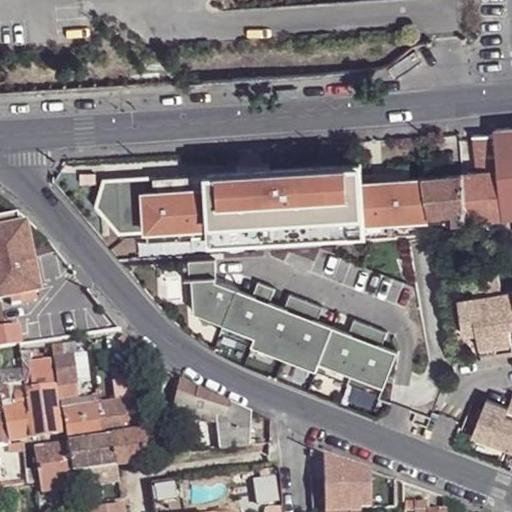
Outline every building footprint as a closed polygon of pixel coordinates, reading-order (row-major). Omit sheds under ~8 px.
[(511,125),(496,127),(496,133),(502,214),(511,213),(511,125)] [(496,133),(475,135),(477,170),(461,172),(463,218),(464,219),(471,218),(502,214),(496,133)] [(103,178),(87,199),(114,234),(141,233),(142,239),(237,234),(237,242),(268,240),(268,232),(298,230),(328,229),(327,222),(425,216),(425,214),(422,177),(408,178),(360,181),(359,173),(359,163),(263,169),(264,176),(249,177),(248,170),(206,172),(207,179),(184,181),(184,173),(103,178)] [(407,171),(359,173),(360,181),(408,178),(407,171)] [(206,172),(184,173),(184,181),(207,179),(206,172)] [(425,214),(449,212),(450,220),(463,218),(461,172),(438,175),(422,177),(425,214)] [(0,301),(37,293),(23,228),(21,228),(18,214),(0,218),(0,301)] [(328,229),(328,232),(425,226),(425,216),(327,222),(328,229)] [(450,220),(450,226),(472,225),(471,218),(464,219),(463,218),(450,220)] [(499,245),(497,229),(456,232),(457,249),(468,248),(487,246),(499,245)] [(298,230),(268,232),(268,240),(298,238),(298,230)] [(237,234),(142,239),(142,248),(206,244),(207,248),(238,246),(237,242),(237,234)] [(216,257),(189,258),(192,309),(222,319),(218,329),(379,393),(392,360),(377,354),(382,343),(387,330),(354,317),(350,330),(345,342),(314,329),(318,318),(323,305),(290,292),(285,305),(281,316),(265,310),(270,298),(275,286),(259,279),(254,292),(249,303),(235,298),(239,286),(217,277),(216,257)] [(511,288),(500,291),(497,272),(496,263),(481,266),(482,272),(492,348),(508,345),(504,317),(511,315),(511,288)] [(492,348),(482,272),(467,274),(469,287),(454,289),(457,316),(471,314),(472,323),(476,350),(492,348)] [(254,292),(239,286),(235,298),(249,303),(254,292)] [(285,305),(270,298),(265,310),(281,316),(285,305)] [(471,314),(457,316),(459,325),(472,323),(471,314)] [(350,330),(318,318),(314,329),(345,342),(350,330)] [(0,347),(17,345),(16,327),(0,329),(0,347)] [(139,353),(140,351),(126,340),(123,336),(117,341),(137,356),(139,353)] [(397,348),(382,343),(377,354),(392,360),(397,348)] [(56,387),(74,384),(69,352),(62,353),(61,346),(56,347),(55,348),(51,349),(52,355),(56,387)] [(69,352),(74,384),(89,382),(84,350),(69,352)] [(27,351),(19,353),(20,368),(22,378),(22,381),(24,392),(30,435),(59,431),(55,399),(50,362),(28,365),(27,351)] [(22,378),(20,368),(0,370),(0,383),(22,381),(22,378)] [(196,388),(179,378),(171,408),(182,409),(181,415),(215,421),(223,449),(256,444),(257,415),(228,402),(196,388)] [(24,392),(22,381),(0,383),(0,403),(1,407),(2,410),(15,408),(13,394),(24,392)] [(56,387),(58,399),(76,397),(74,384),(56,387)] [(476,392),(461,429),(499,443),(511,409),(511,392),(502,388),(497,401),(476,392)] [(24,392),(13,394),(15,408),(2,410),(3,416),(5,426),(7,439),(30,435),(24,392)] [(81,398),(82,408),(99,405),(98,396),(98,395),(81,398)] [(103,437),(66,442),(34,446),(41,493),(118,482),(115,467),(145,462),(136,400),(138,400),(138,397),(133,398),(133,400),(99,405),(103,437)] [(82,408),(81,398),(60,401),(61,403),(63,410),(82,408)] [(103,437),(99,405),(82,408),(63,410),(66,442),(103,437)] [(511,409),(499,443),(511,448),(511,409)] [(7,444),(6,444),(8,454),(22,452),(21,442),(7,444)] [(323,480),(323,511),(359,511),(359,508),(370,508),(369,473),(349,473),(348,465),(347,463),(323,464),(323,480)] [(281,511),(282,498),(268,498),(267,511),(281,511)] [(413,511),(427,511),(427,502),(404,503),(404,511),(413,511)]
